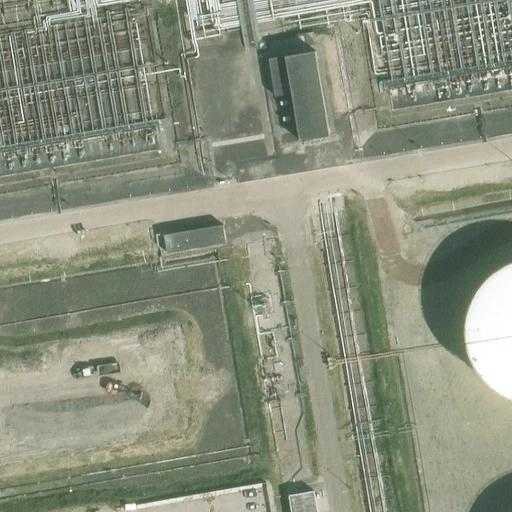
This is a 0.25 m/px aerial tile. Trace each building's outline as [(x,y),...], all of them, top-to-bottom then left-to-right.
[(332,138),(317,52),(286,57),(293,94),(301,143),(332,138)] [(293,94),(286,57),(271,60),(277,97),(293,94)] [(511,65),(388,85),(393,112),(511,92),(511,65)] [(156,124),(0,150),(0,177),(160,150),(156,124)] [(168,255),(226,245),(224,228),(165,237),(168,255)] [(511,272),(505,275),(481,301),(474,317),(471,338),(474,360),(487,383),(505,400),(511,402),(511,272)] [(322,511),(318,486),(293,490),(297,511),(322,511)]
